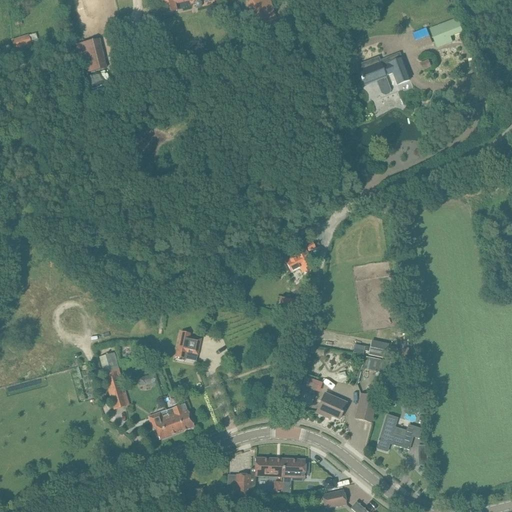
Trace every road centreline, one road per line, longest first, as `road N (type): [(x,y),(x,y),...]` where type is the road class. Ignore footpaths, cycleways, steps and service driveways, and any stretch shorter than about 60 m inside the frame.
road 1 (residential): [(40,511),(266,432),(330,447),(422,511)]
road 2 (track): [(511,121),(336,223),(284,421)]
